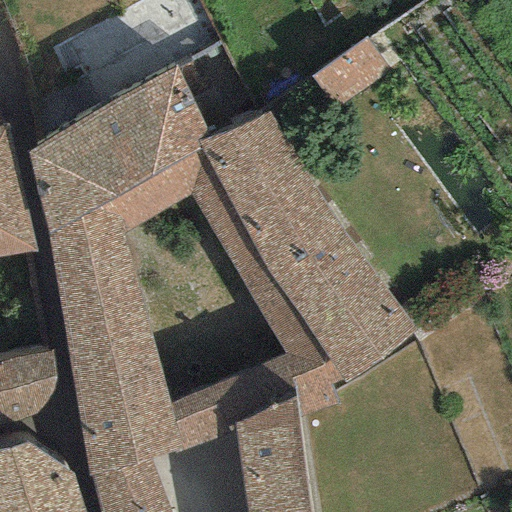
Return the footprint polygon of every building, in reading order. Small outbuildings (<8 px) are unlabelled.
[(392,72),(365,36),(312,72),(316,78),(338,107),(392,72)] [(27,151),(49,231),(122,194),(188,158),(210,139),(175,66),(40,145),(27,151)] [(356,379),(417,341),(268,112),(235,130),(210,139),(188,158),(122,194),(49,231),(76,432),(99,511),(311,511),(300,415),(335,403),(336,390),(356,379)] [(6,126),(0,127),(0,256),(36,251),(6,126)] [(0,363),(0,415),(58,398),(52,350),(0,363)] [(27,443),(0,449),(0,511),(83,511),(70,472),(27,443)]
